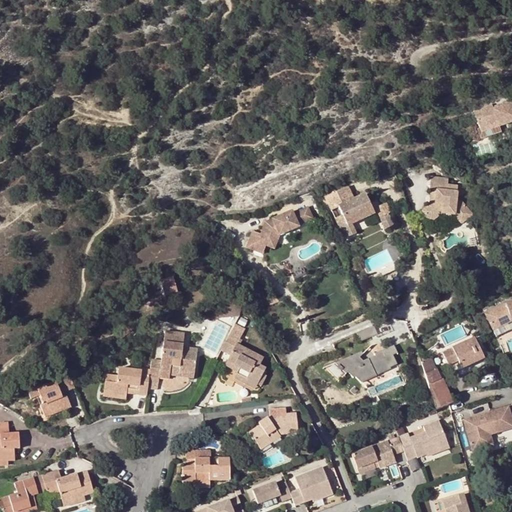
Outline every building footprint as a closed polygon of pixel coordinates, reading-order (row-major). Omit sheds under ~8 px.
[(497,123),(498,127),(511,122),(511,102),(493,109),(491,104),(473,110),(479,129),(497,123)] [(497,123),(479,129),(481,133),(498,127),(497,123)] [(428,190),(431,190),(430,197),(435,197),(434,204),(429,203),(429,205),(421,211),(431,222),(441,214),(454,215),(461,224),(472,215),(461,202),(456,201),(458,186),(447,185),(448,179),(430,177),(428,190)] [(332,204),(335,212),(351,205),(355,204),(352,196),(332,204)] [(385,203),(375,208),(380,218),(385,230),(393,226),(388,214),(390,214),(385,203)] [(351,205),(335,212),(341,226),(334,230),(342,251),(354,246),(349,236),(376,225),(368,205),(357,210),(354,211),(351,205)] [(271,253),(276,240),(296,231),(295,230),(310,223),(305,212),(290,218),(288,216),(270,224),(273,230),(271,231),(263,227),(258,240),(250,236),(244,254),(261,261),(265,251),(271,253)] [(396,269),(392,261),(369,272),(373,280),(396,269)] [(160,282),(162,290),(174,286),(172,279),(160,282)] [(174,286),(162,290),(164,296),(176,293),(174,286)] [(511,301),(505,304),(485,315),(493,330),(510,322),(510,320),(511,319),(511,301)] [(386,322),(374,327),(377,335),(372,337),(373,340),(390,333),(386,322)] [(374,327),(357,334),(360,342),(372,337),(377,335),(374,327)] [(446,341),(465,337),(462,327),(444,332),(446,341)] [(229,335),(221,351),(229,355),(226,362),(239,369),(237,372),(236,374),(257,386),(264,374),(266,369),(259,365),(263,358),(240,345),(241,341),(229,335)] [(473,338),(452,348),(442,353),(448,366),(458,362),(462,371),(483,360),(473,338)] [(160,360),(150,359),(148,371),(147,382),(147,389),(157,391),(159,378),(168,379),(169,375),(170,369),(194,372),(197,349),(182,347),(182,344),(163,342),(160,360)] [(363,354),(361,352),(334,363),(345,374),(347,373),(353,378),(354,377),(360,383),(376,377),(376,376),(390,370),(390,368),(397,365),(392,356),(397,354),(393,345),(374,354),(374,356),(360,363),(357,360),(363,354)] [(431,358),(421,363),(428,386),(440,380),(431,358)] [(239,369),(226,362),(224,366),(237,372),(239,369)] [(134,395),(146,397),(147,382),(148,371),(140,370),(140,371),(118,368),(117,376),(105,375),(103,390),(114,392),(113,395),(126,397),(126,395),(126,391),(135,393),(134,395)] [(193,378),(194,372),(170,369),(169,375),(193,378)] [(267,375),(264,374),(257,386),(261,388),(267,375)] [(74,389),(69,375),(55,380),(55,382),(45,386),(44,384),(27,391),(31,400),(37,397),(40,396),(44,407),(41,408),(45,419),(63,412),(62,409),(69,406),(66,396),(62,398),(61,395),(74,389)] [(428,386),(435,411),(447,406),(453,403),(442,379),(440,380),(428,386)] [(125,401),(126,397),(113,395),(114,392),(103,390),(102,398),(125,401)] [(478,415),(466,419),(476,452),(494,446),(492,436),(511,429),(511,415),(509,406),(491,411),(484,413),(486,419),(480,421),(478,415)] [(263,423),(259,426),(248,433),(260,451),(282,437),(297,436),(295,413),(286,414),(285,408),(268,410),(269,416),(262,421),(263,423)] [(406,434),(397,438),(402,453),(405,462),(415,458),(416,460),(421,457),(419,452),(429,448),(431,453),(446,448),(442,435),(437,422),(421,428),(423,435),(409,440),(406,434)] [(0,425),(0,466),(8,466),(8,462),(14,462),(14,450),(19,450),(18,433),(9,434),(8,427),(0,428),(0,425)] [(402,453),(397,438),(350,456),(357,475),(373,469),(371,464),(375,463),(377,467),(377,470),(394,463),(392,456),(402,453)] [(422,459),(446,451),(446,448),(431,453),(429,448),(419,452),(421,457),(422,459)] [(185,452),(185,461),(188,461),(188,467),(185,467),(182,467),(182,486),(195,486),(196,481),(209,480),(209,482),(229,481),(228,460),(217,459),(216,467),(209,467),(208,460),(210,460),(210,451),(185,452)] [(326,494),(331,492),(322,468),(317,470),(326,494)] [(295,507),(313,500),(311,494),(319,491),(321,496),(326,494),(317,470),(302,476),(304,481),(297,484),(299,490),(290,493),(292,499),(295,507)] [(58,471),(42,476),(46,492),(58,488),(59,495),(64,508),(74,506),(72,500),(83,497),(93,494),(86,472),(60,479),(58,471)] [(0,499),(0,508),(3,511),(8,510),(8,511),(19,511),(21,511),(20,511),(34,511),(37,511),(34,503),(29,504),(28,498),(33,497),(47,493),(46,492),(42,476),(14,484),(17,495),(0,499)] [(304,481),(302,476),(295,479),(297,484),(304,481)] [(290,493),(286,483),(276,486),(275,483),(252,492),(255,500),(257,505),(280,497),(282,503),(292,499),(290,493)] [(47,493),(48,498),(59,495),(58,488),(46,492),(47,493)] [(313,502),(327,497),(326,494),(321,496),(319,491),(311,494),(313,500),(313,502)] [(467,511),(462,494),(442,500),(445,511),(467,511)] [(85,503),(83,497),(72,500),(74,506),(85,503)] [(241,504),(238,498),(197,511),(243,511),(241,511),(232,511),(231,508),(241,504)]
